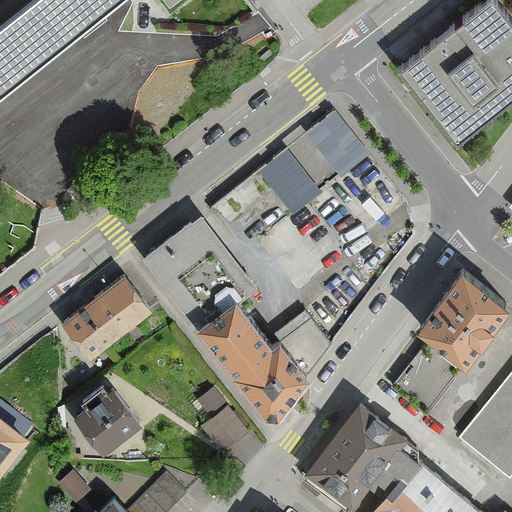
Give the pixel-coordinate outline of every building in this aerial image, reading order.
[(0,91),(104,9),(115,0),(164,0),(169,6),(171,5),(171,4),(175,0),(27,0),(0,22),(0,91)] [(511,94),(511,19),(496,0),(482,0),(400,66),(458,138),(511,94)] [(333,110),(305,133),(341,177),(369,155),(333,110)] [(286,148),(258,170),(293,214),(321,192),(286,148)] [(140,260),(196,332),(210,322),(236,302),(237,304),(257,289),(201,218),(193,224),(190,221),(140,260)] [(510,306),(463,270),(418,329),(429,337),(466,364),(510,306)] [(151,310),(124,276),(108,288),(64,323),(91,357),(151,310)] [(237,304),(236,302),(210,322),(196,332),(262,418),(273,421),(305,380),(278,345),(271,350),(237,304)] [(278,345),(305,380),(331,342),(307,311),(273,337),(278,345)] [(429,414),(466,364),(429,337),(392,387),(429,414)] [(511,372),(460,438),(509,477),(511,473),(511,372)] [(142,424),(113,387),(106,393),(101,386),(80,403),(84,408),(72,417),(102,455),(142,424)] [(198,400),(213,418),(228,406),(213,388),(198,400)] [(408,441),(361,405),(306,478),(351,511),(353,511),(369,492),(408,441)] [(249,432),(228,406),(213,418),(202,426),(223,452),(249,432)] [(0,475),(26,442),(0,421),(0,475)] [(382,503),(374,511),(503,511),(502,511),(479,511),(418,463),(419,452),(408,441),(369,492),(382,503)] [(73,470),(59,482),(76,501),(90,488),(73,470)] [(167,472),(126,511),(166,511),(187,492),(167,472)] [(126,511),(114,498),(98,511),(126,511)]
